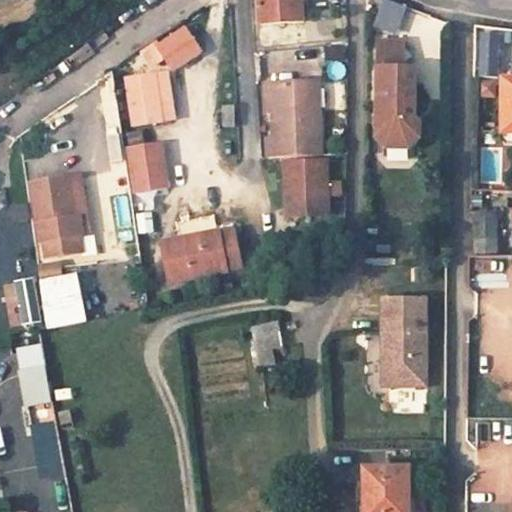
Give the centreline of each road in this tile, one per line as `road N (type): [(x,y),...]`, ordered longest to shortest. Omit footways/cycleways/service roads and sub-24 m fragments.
road 1 (residential): [(453,511),(458,1)]
road 2 (residential): [(322,299),(355,274),(357,0)]
road 3 (residential): [(8,122),(173,0)]
road 4 (residential): [(254,167),(243,0)]
road 5 (unknown): [(47,511),(27,485),(8,382)]
